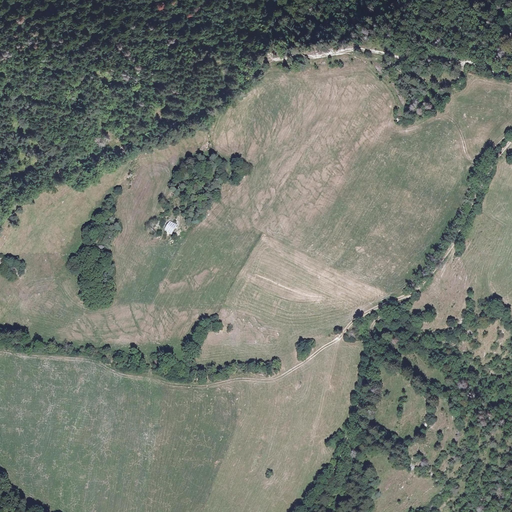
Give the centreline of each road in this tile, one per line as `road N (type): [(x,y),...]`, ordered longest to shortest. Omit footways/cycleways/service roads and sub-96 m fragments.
road 1 (track): [(511,75),(473,62),(359,48),(270,62),(128,146),(0,194)]
road 2 (track): [(311,511),(358,408),(373,323),(406,301),(446,252),(511,133)]
road 3 (track): [(413,293),(360,316),(276,376),(218,384)]
road 4 (track): [(177,121),(130,99),(0,76)]
